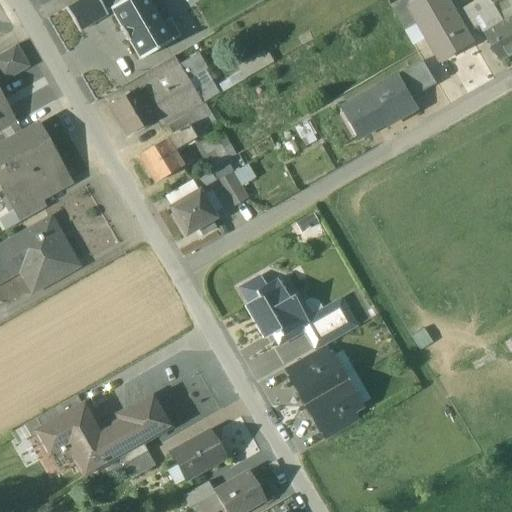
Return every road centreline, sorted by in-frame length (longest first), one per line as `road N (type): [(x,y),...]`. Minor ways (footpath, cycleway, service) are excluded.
road 1 (residential): [(175,266),(511,77)]
road 2 (residential): [(175,266),(19,0)]
road 3 (residential): [(316,511),(175,266)]
